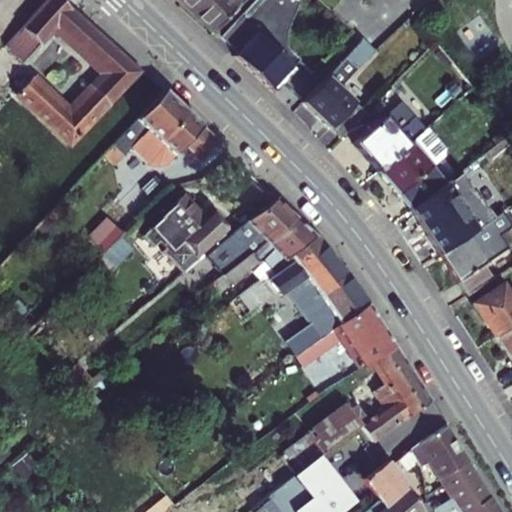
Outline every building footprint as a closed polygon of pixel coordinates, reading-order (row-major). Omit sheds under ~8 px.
[(48,29),(81,59),(100,38),(57,0),(40,0),(0,45),(18,61),(48,29)] [(185,0),(198,12),(208,0),(185,0)] [(208,0),(198,12),(216,31),(243,1),(241,0),(208,0)] [(244,0),(243,1),(216,31),(239,51),(235,55),(272,90),(294,67),(278,52),(285,45),(279,39),(299,2),(296,1),(296,0),(244,0)] [(94,71),(114,51),(100,38),(81,59),(94,71)] [(304,102),(341,138),(367,113),(345,91),(367,70),(363,66),(379,50),(369,40),(304,102)] [(66,144),(135,69),(114,51),(94,71),(96,74),(63,109),(28,75),(12,92),(66,144)] [(192,154),(209,137),(155,85),(104,143),(114,152),(121,144),(137,159),(144,161),(147,163),(150,163),(153,162),(155,160),(175,139),(192,154)] [(363,163),(374,176),(380,171),(410,146),(384,116),(354,143),(368,159),(363,163)] [(380,171),(414,210),(416,209),(449,184),(434,166),(446,156),(447,149),(430,129),(414,142),(410,146),(380,171)] [(416,209),(444,253),(470,236),(478,230),(449,184),(416,209)] [(242,248),(287,212),(280,206),(266,192),(221,229),(242,248)] [(188,253),(184,249),(207,226),(211,221),(197,208),(191,214),(169,195),(149,216),(150,217),(132,236),(143,246),(152,237),(162,247),(157,252),(174,267),(188,253)] [(111,237),(129,218),(105,196),(71,234),(94,255),(95,254),(111,237)] [(511,246),(503,253),(511,266),(511,208),(498,217),(511,240),(511,246)] [(264,268),(310,233),(287,212),(242,248),(215,269),(222,278),(249,256),(251,259),(255,256),(264,268)] [(207,226),(184,249),(188,253),(212,230),(207,226)] [(470,236),(487,263),(495,257),(478,230),(470,236)] [(24,232),(16,241),(28,252),(36,242),(24,232)] [(333,259),(313,236),(261,276),(272,291),(278,286),(305,323),(281,340),(292,354),(328,328),(363,303),(344,274),(333,259)] [(470,236),(444,253),(471,293),(489,281),(480,267),(487,263),(470,236)] [(111,237),(95,254),(107,265),(123,248),(111,237)] [(477,303),(498,336),(511,326),(511,293),(506,284),(477,303)] [(328,328),(356,367),(366,361),(390,346),(363,303),(328,328)] [(511,326),(498,336),(511,357),(511,326)] [(390,346),(366,361),(373,373),(398,357),(390,346)] [(398,357),(373,373),(390,402),(364,418),(355,406),(345,413),(339,405),(303,432),(319,453),(352,429),(351,427),(354,424),(358,422),(370,439),(426,400),(398,357)] [(78,383),(69,390),(83,405),(92,399),(78,383)] [(433,473),(461,457),(441,423),(406,444),(418,462),(424,458),(433,473)] [(329,476),(364,446),(362,444),(352,429),(319,453),(329,466),(324,471),(329,476)] [(408,455),(404,445),(390,458),(397,466),(408,455)] [(358,477),(376,463),(364,446),(329,476),(324,471),(306,487),(323,511),(358,511),(375,499),(358,477)] [(19,451),(13,456),(23,467),(29,462),(19,451)] [(23,467),(13,456),(5,463),(15,474),(23,467)] [(430,511),(452,511),(485,494),(461,457),(433,473),(442,487),(425,498),(430,511)] [(382,458),(376,463),(358,477),(375,499),(380,505),(402,485),(385,463),(382,458)] [(380,505),(375,499),(358,511),(416,511),(420,509),(402,485),(380,505)] [(495,511),(491,504),(485,494),(452,511),(495,511)]
